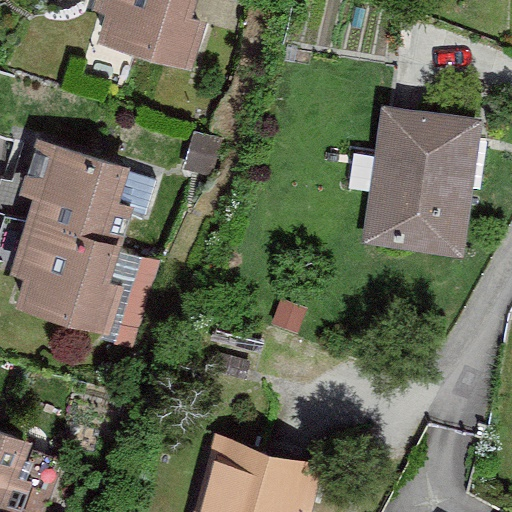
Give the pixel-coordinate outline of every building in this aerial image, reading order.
[(197,38),(206,0),(113,0),(110,17),(197,38)] [(465,253),(483,115),(382,102),(363,239),(465,253)] [(136,234),(154,159),(67,138),(49,212),(136,234)] [(117,308),(136,234),(49,212),(30,287),(117,308)] [(0,498),(29,506),(48,431),(0,419),(0,498)] [(311,511),(325,459),(216,430),(193,511),(311,511)] [(0,511),(27,511),(29,506),(0,498),(0,511)]
